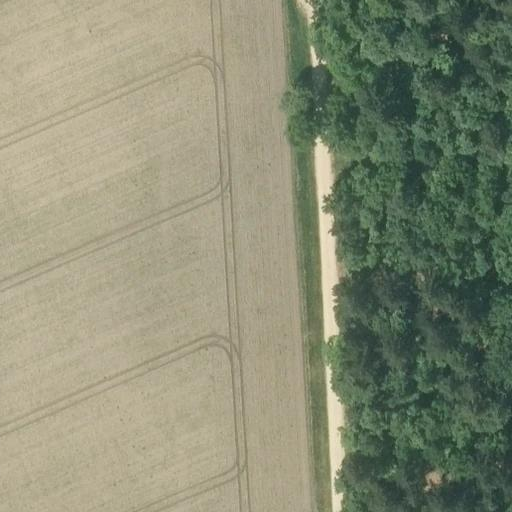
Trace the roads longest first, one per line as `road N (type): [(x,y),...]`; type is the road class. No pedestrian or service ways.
road 1 (track): [(324,144),(342,511)]
road 2 (track): [(314,0),(324,144)]
